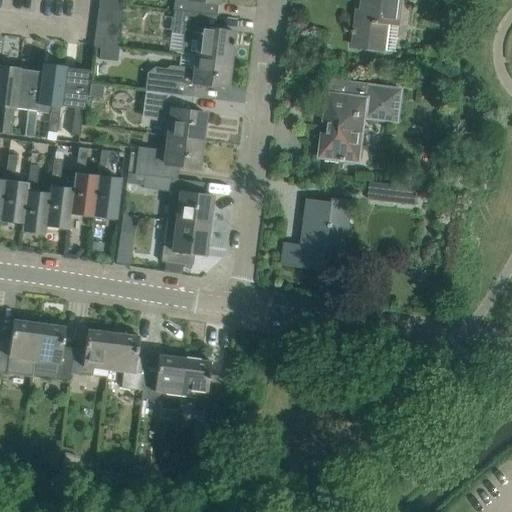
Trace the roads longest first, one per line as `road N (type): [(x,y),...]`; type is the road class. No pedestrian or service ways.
road 1 (residential): [(276,0),(238,308)]
road 2 (residential): [(511,353),(238,308)]
road 3 (residential): [(238,308),(0,272)]
